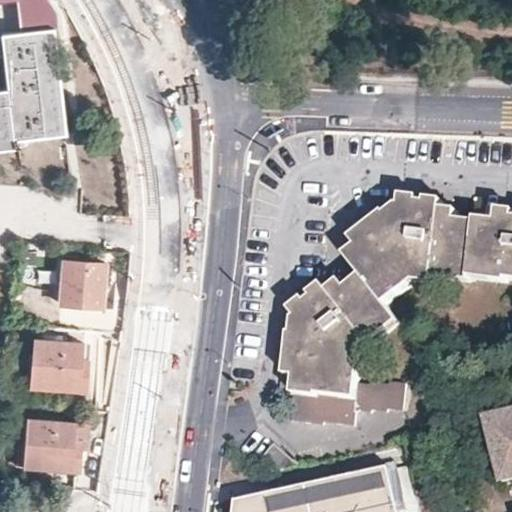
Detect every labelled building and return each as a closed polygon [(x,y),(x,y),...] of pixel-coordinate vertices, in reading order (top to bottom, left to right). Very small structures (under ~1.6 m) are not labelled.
[(65,128),(52,24),(0,29),(4,81),(0,81),(0,142),(17,141),(16,132),(65,128)] [(404,183),(402,195),(401,197),(420,198),(420,194),(421,185),(404,183)] [(427,185),(426,194),(444,197),(445,187),(427,185)] [(357,263),(362,269),(388,302),(410,283),(403,276),(418,263),(435,265),(435,272),(471,276),(471,269),(479,218),(460,217),(461,207),(444,205),(444,197),(426,194),(420,194),(420,198),(401,197),(402,195),(397,194),(384,206),(380,203),(355,225),(362,234),(350,245),(345,249),(349,254),(357,263)] [(511,206),(508,206),(500,204),(498,215),(480,213),(479,218),(471,269),(507,273),(508,270),(511,270),(511,206)] [(338,241),(345,249),(350,245),(362,234),(355,225),(338,241)] [(102,300),(106,259),(63,255),(60,297),(102,300)] [(434,276),(435,272),(435,265),(418,263),(403,276),(410,283),(420,275),(434,276)] [(403,321),(388,302),(362,269),(359,273),(351,280),(347,283),(339,275),(327,284),(325,282),(309,295),(306,296),(304,298),(305,301),(307,303),(291,316),(288,319),(283,358),(296,360),(294,377),(292,393),(321,397),(323,393),(355,396),(357,384),(359,368),(349,367),(349,352),(370,340),(376,346),(403,321)] [(305,289),(309,295),(325,282),(320,277),(305,289)] [(289,313),(291,316),(307,303),(305,301),(304,298),(300,293),(285,307),(289,313)] [(87,384),(89,355),(83,355),(84,337),(35,333),(31,380),(87,384)] [(378,349),(376,346),(370,340),(349,352),(349,367),(359,368),(361,361),(378,349)] [(291,376),(294,377),(296,360),(283,358),(281,374),(282,375),(283,376),(291,376)] [(371,385),(357,384),(355,396),(354,410),(361,410),(369,411),(372,408),(380,410),(388,411),(390,407),(396,408),(403,409),(405,408),(408,383),(408,381),(391,378),(389,383),(372,381),(371,385)] [(321,397),(292,393),(288,418),(289,420),(295,420),(314,422),(320,423),(322,419),(327,420),(344,421),(351,422),(352,411),(354,410),(355,396),(323,393),(321,397)] [(511,480),(511,412),(489,418),(506,482),(511,480)] [(82,466),(84,434),(78,434),(79,417),(29,413),(25,460),(82,466)] [(257,461),(271,474),(299,468),(272,444),(257,461)] [(400,511),(390,469),(282,496),(286,511),(400,511)] [(286,511),(282,496),(239,506),(238,511),(286,511)]
